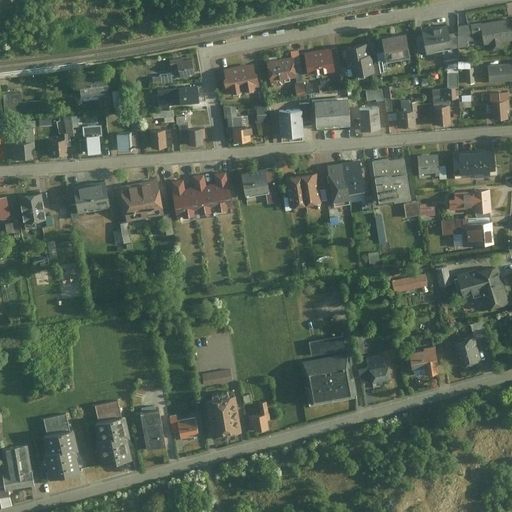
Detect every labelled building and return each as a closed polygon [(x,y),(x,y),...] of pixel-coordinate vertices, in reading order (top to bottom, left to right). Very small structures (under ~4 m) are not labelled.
[(481,22),(484,38),(485,43),(489,42),(490,49),(499,47),(498,41),(511,38),(511,26),(511,17),(481,22)] [(481,22),(470,24),(472,34),(473,40),(484,38),(481,22)] [(457,32),(456,46),(467,45),(465,35),(472,34),(470,24),(457,26),(457,32)] [(421,29),(422,36),(424,50),(424,53),(433,52),(432,46),(446,44),(446,48),(451,47),(449,34),(448,26),(421,29)] [(411,58),(407,32),(382,37),(384,51),(385,58),(386,62),(411,58)] [(368,53),(367,43),(344,47),(347,65),(351,65),(353,73),(356,73),(357,77),(364,75),(363,73),(374,71),(371,53),(368,53)] [(335,70),(331,47),(304,52),(308,75),(318,73),(335,70)] [(303,82),(298,49),(291,50),(292,56),(295,75),(296,83),(303,82)] [(377,52),(378,59),(385,58),(384,51),(377,52)] [(292,56),(267,60),(270,79),(295,75),(292,56)] [(177,69),(176,64),(182,62),(182,58),(169,61),(170,70),(177,69)] [(386,62),(385,58),(378,59),(380,72),(387,71),(386,62)] [(457,65),(455,59),(444,61),(446,67),(457,65)] [(195,73),(192,61),(182,62),(176,64),(177,69),(179,78),(187,77),(186,74),(195,73)] [(253,81),(257,80),(256,72),(256,70),(253,71),(252,63),(226,67),(227,75),(224,76),(224,78),(225,86),(232,85),(233,94),(242,92),(241,86),(246,85),(247,91),(255,90),(253,81)] [(511,81),(511,79),(511,66),(486,68),(487,83),(511,81)] [(454,87),(459,87),(459,73),(449,73),(449,87),(454,87)] [(172,81),(172,74),(159,75),(159,76),(160,82),(172,81)] [(107,92),(106,79),(76,81),(77,103),(96,102),(96,112),(109,112),(107,92)] [(305,93),(304,82),(303,82),(296,83),(295,83),(297,94),(305,93)] [(322,87),(322,83),(317,83),(318,87),(315,87),(316,92),(327,91),(326,86),(322,87)] [(384,98),(382,87),(377,88),(377,85),(365,86),(366,99),(376,98),(376,101),(384,100),(384,98)] [(393,85),(383,86),(385,98),(394,96),(393,85)] [(199,101),(197,86),(180,88),(181,102),(199,101)] [(454,87),(447,88),(448,98),(455,97),(454,87)] [(181,102),(180,88),(156,89),(157,109),(169,109),(169,103),(181,102)] [(434,106),(448,105),(448,98),(447,88),(432,89),(434,106)] [(489,92),(490,101),(508,99),(508,91),(489,92)] [(18,104),(17,94),(2,95),(3,114),(40,111),(39,103),(18,104)] [(351,123),(350,117),(349,108),(349,96),(315,99),(317,126),(351,123)] [(509,108),(508,99),(490,101),(491,113),(493,113),(493,118),(508,117),(507,109),(509,108)] [(416,117),(415,101),(408,102),(409,111),(398,111),(399,118),(399,125),(414,124),(414,117),(416,117)] [(300,109),(301,120),(310,119),(309,103),(300,104),(300,109)] [(229,136),(234,135),(233,127),(231,106),(223,105),(224,117),(227,117),(229,136)] [(266,118),(265,105),(256,105),(257,118),(266,118)] [(434,106),(435,123),(450,122),(448,105),(434,106)] [(236,106),(231,106),(233,127),(249,126),(248,114),(237,115),(236,106)] [(360,129),(381,127),(380,116),(379,106),(358,107),(359,117),(360,129)] [(349,108),(350,117),(359,117),(358,107),(349,108)] [(277,121),(275,109),(267,110),(268,118),(269,122),(277,121)] [(281,134),(302,133),(301,120),(300,109),(279,110),(281,134)] [(389,120),(399,118),(398,111),(389,113),(389,115),(389,120)] [(179,123),(185,123),(184,115),(176,116),(177,123),(179,123)] [(66,132),(66,133),(67,144),(74,143),(73,126),(72,116),(65,116),(65,119),(66,132)] [(266,118),(257,118),(258,134),(270,133),(269,122),(268,118),(266,118)] [(58,132),(66,132),(65,119),(57,120),(58,132)] [(100,152),(100,134),(102,134),(101,123),(83,124),(83,135),(87,135),(88,152),(100,152)] [(189,138),(188,129),(187,123),(185,123),(179,123),(180,138),(189,138)] [(234,140),(250,139),(249,132),(252,132),(252,125),(249,126),(233,127),(234,135),(234,140)] [(189,143),(202,142),(201,136),(204,136),(204,127),(188,129),(189,138),(189,143)] [(24,142),(32,142),(32,128),(23,128),(24,142)] [(118,148),(131,147),(130,131),(117,132),(118,148)] [(149,135),(150,152),(166,151),(165,134),(149,135)] [(50,155),(67,153),(66,144),(66,139),(61,139),(49,140),(50,155)] [(17,158),(30,157),(30,147),(33,147),(32,142),(24,142),(13,143),(13,152),(17,152),(17,158)] [(495,171),(494,148),(490,148),(473,149),(475,172),(495,171)] [(475,172),(473,149),(452,151),(454,174),(475,172)] [(438,166),(438,153),(418,154),(419,172),(439,171),(438,166)] [(411,200),(405,158),(388,160),(388,158),(372,160),(378,202),(392,200),(393,203),(411,200)] [(342,169),(345,194),(364,191),(360,166),(342,169)] [(265,168),(269,188),(265,189),(267,204),(277,202),(275,187),(276,187),(272,167),(265,168)] [(269,188),(265,168),(241,172),(245,193),(265,189),(269,188)] [(347,206),(345,194),(342,169),(327,171),(333,208),(347,206)] [(305,204),(321,201),(316,172),(289,176),(294,206),(305,204)] [(193,193),(182,195),(181,184),(171,186),(172,196),(176,219),(231,210),(227,187),(225,187),(223,177),(212,178),(214,189),(204,191),(202,179),(191,181),(193,193)] [(127,220),(164,213),(157,178),(120,185),(127,220)] [(78,211),(94,208),(110,205),(109,200),(105,179),(89,182),(73,185),(77,203),(78,211)] [(475,206),(476,211),(489,210),(491,210),(490,189),(454,191),(454,197),(448,197),(449,208),(475,206)] [(47,218),(42,191),(20,195),(25,222),(47,218)] [(283,197),(285,210),(292,209),(290,196),(283,197)] [(119,212),(117,199),(109,200),(110,205),(111,213),(119,212)] [(373,214),(371,200),(364,201),(365,211),(361,211),(361,217),(373,216),(373,214)] [(404,205),(406,216),(419,214),(416,201),(404,203),(404,205)] [(77,203),(70,204),(72,218),(79,216),(78,211),(77,203)] [(435,206),(426,207),(426,204),(420,204),(421,213),(425,213),(425,215),(435,215),(435,206)] [(7,206),(0,207),(0,216),(9,215),(7,206)] [(377,214),(381,243),(388,242),(384,213),(377,214)] [(165,235),(173,233),(170,214),(162,215),(165,235)] [(442,234),(456,233),(455,226),(462,225),(462,219),(441,220),(442,234)] [(132,241),(128,221),(119,223),(123,243),(132,241)] [(19,230),(17,222),(4,224),(6,233),(19,230)] [(468,249),(494,247),(492,222),(482,223),(482,227),(467,228),(468,249)] [(378,257),(367,258),(369,268),(379,267),(378,257)] [(507,301),(497,266),(478,271),(477,268),(459,273),(465,293),(483,288),(488,306),(507,301)] [(441,289),(453,287),(450,269),(437,271),(441,289)] [(394,297),(423,291),(420,280),(391,286),(394,297)] [(496,324),(509,320),(508,314),(494,318),(496,324)] [(472,346),(479,344),(475,329),(467,331),(471,344),(472,346)] [(357,358),(367,356),(366,351),(364,351),(361,336),(353,338),(357,358)] [(307,360),(341,354),(338,340),(304,346),(307,360)] [(459,372),(478,367),(472,346),(471,344),(452,349),(459,372)] [(438,375),(435,352),(410,356),(412,371),(426,369),(428,377),(438,375)] [(368,372),(382,369),(380,358),(365,361),(367,372),(368,372)] [(352,400),(346,364),(303,372),(310,408),(352,400)] [(387,381),(385,369),(382,369),(368,372),(370,384),(387,381)] [(370,384),(368,372),(367,372),(359,374),(361,386),(370,384)] [(201,388),(227,384),(225,373),(199,378),(201,388)] [(242,409),(249,407),(247,399),(240,401),(242,409)] [(234,421),(231,403),(206,407),(208,424),(210,438),(236,435),(234,421)] [(97,410),(100,427),(97,427),(101,448),(99,449),(103,470),(131,463),(126,443),(128,442),(123,422),(120,405),(97,410)] [(262,422),(268,421),(265,406),(256,408),(258,420),(259,423),(262,422)] [(143,452),(163,449),(157,412),(137,415),(143,452)] [(45,440),(49,461),(47,461),(51,482),(79,476),(74,455),(77,455),(72,434),(68,417),(45,423),(48,439),(45,440)] [(172,435),(179,434),(177,425),(176,419),(169,421),(172,435)] [(262,422),(259,423),(258,420),(246,422),(248,431),(251,430),(252,436),(265,433),(262,422)] [(197,439),(194,422),(177,425),(179,434),(180,442),(197,439)] [(2,451),(7,476),(29,472),(23,446),(2,451)] [(29,472),(7,476),(3,477),(6,489),(32,484),(30,472),(29,472)] [(0,509),(9,507),(6,495),(4,488),(0,488),(0,509)]
